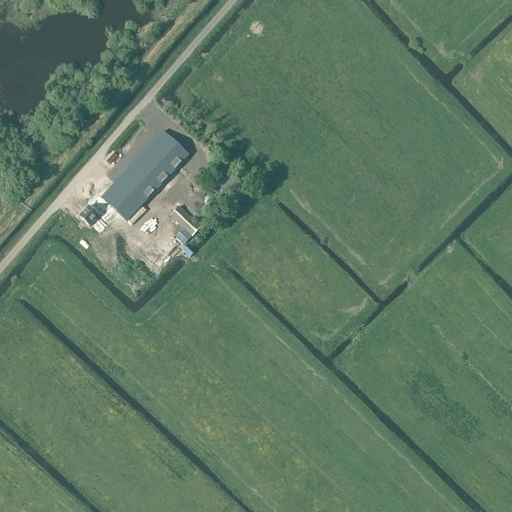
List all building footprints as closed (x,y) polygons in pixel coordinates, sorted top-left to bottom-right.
[(187,167),(191,162),(185,157),(181,162),(187,167)] [(161,223),(112,178),(102,188),(86,205),(88,207),(79,218),(89,227),(90,226),(99,235),(107,226),(99,219),(97,218),(98,217),(134,250),(150,234),(161,223)] [(199,190),(197,198),(206,201),(208,193),(199,190)] [(192,238),(201,228),(179,208),(170,217),(192,238)] [(173,242),(170,244),(173,249),(186,243),(180,232),(170,237),(173,242)] [(98,252),(107,244),(99,235),(90,243),(98,252)] [(139,261),(146,268),(164,249),(157,243),(139,261)]
